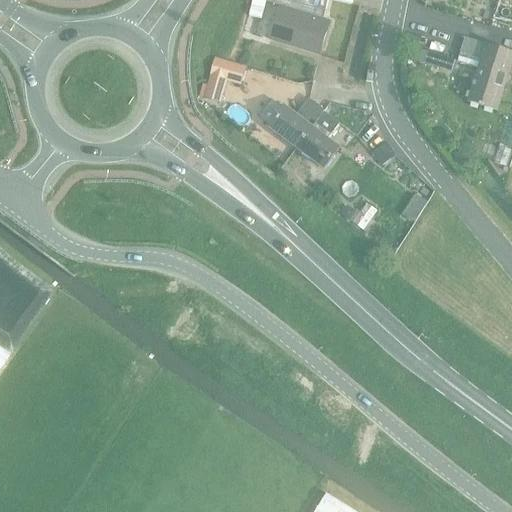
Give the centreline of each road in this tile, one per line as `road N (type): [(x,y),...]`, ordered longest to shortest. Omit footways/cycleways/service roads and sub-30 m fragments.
road 1 (unclassified): [(501,511),(194,272),(60,244),(10,201)]
road 2 (unclassified): [(392,0),(380,58),(393,122),(511,268)]
road 3 (primary): [(511,438),(311,263)]
road 4 (primary): [(311,263),(157,114)]
road 5 (primary): [(135,142),(263,238),(311,263)]
road 6 (unknown): [(62,511),(163,358)]
